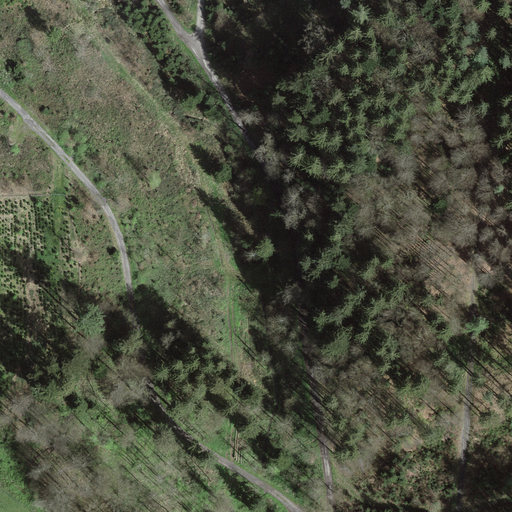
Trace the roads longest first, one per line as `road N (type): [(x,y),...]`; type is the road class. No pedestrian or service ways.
road 1 (track): [(0,92),(70,163),(111,220),(152,396),(165,421),(298,511)]
road 2 (track): [(201,0),(198,51),(253,143),(308,264),(332,511)]
road 3 (track): [(486,113),(457,511)]
